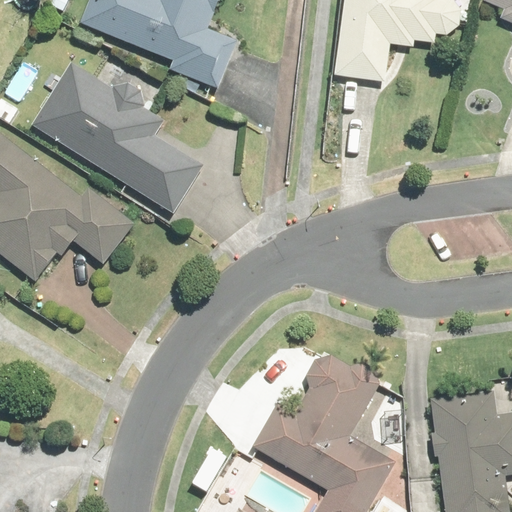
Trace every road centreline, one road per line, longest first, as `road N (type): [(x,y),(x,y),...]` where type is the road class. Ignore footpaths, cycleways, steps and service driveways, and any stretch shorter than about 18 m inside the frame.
road 1 (residential): [(127,511),(126,487),(152,408),(189,349),(253,285),(304,254)]
road 2 (residential): [(304,254),(396,207),(511,196)]
road 3 (residential): [(511,291),(419,303),(347,282)]
